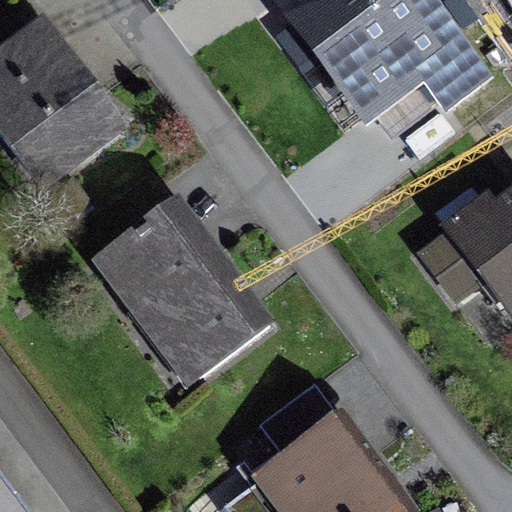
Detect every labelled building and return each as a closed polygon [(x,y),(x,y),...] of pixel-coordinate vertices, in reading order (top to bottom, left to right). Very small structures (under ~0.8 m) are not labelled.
[(330,0),(305,20),(369,105),(439,50),(400,2),(403,0),(330,0)] [(0,48),(0,135),(45,193),(131,130),(43,16),(0,48)] [(511,188),(496,201),(489,192),(440,227),(511,323),(511,188)] [(92,263),(188,392),(276,324),(179,197),(92,263)] [(418,511),(343,407),(336,413),(316,386),(260,428),(283,455),(253,479),(257,484),(223,511),(224,511),(418,511)] [(29,511),(0,471),(0,511),(29,511)]
